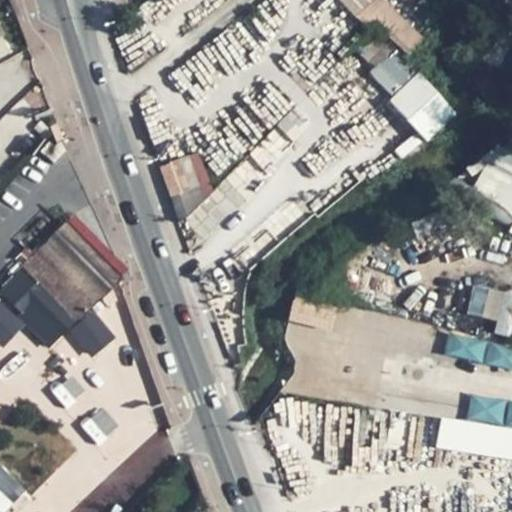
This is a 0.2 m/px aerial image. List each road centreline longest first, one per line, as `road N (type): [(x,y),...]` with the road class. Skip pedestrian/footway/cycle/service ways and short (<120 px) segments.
road 1 (secondary): [(63,7),(245,511)]
road 2 (unknown): [(244,0),(118,91)]
